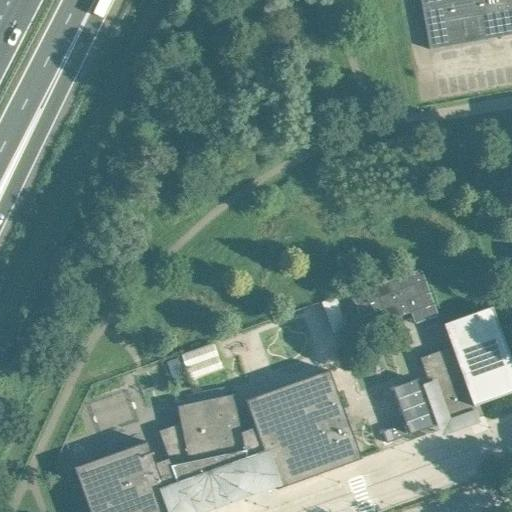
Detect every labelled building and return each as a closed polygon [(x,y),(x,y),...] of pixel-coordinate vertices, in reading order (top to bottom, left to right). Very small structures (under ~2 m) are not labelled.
[(511,0),(420,0),(430,50),(511,35),(511,0)] [(422,270),(352,295),(360,318),(384,309),(388,321),(411,313),(415,324),(438,316),(422,270)] [(455,427),(484,416),(480,405),(511,393),(511,361),(493,308),(445,325),(453,347),(420,359),(440,416),(441,415),(446,429),(454,426),(455,427)] [(212,358),(180,367),(186,391),(218,382),(212,358)] [(247,470),(247,468),(267,460),(278,490),(362,460),(330,371),(246,401),(256,428),(242,433),(234,395),(177,407),(181,424),(158,432),(168,460),(156,464),(148,442),(75,469),(90,511),(173,511),(168,496),(182,491),(183,493),(184,494),(187,497),(189,500),(192,501),(196,503),(199,504),(202,505),(206,505),(210,505),(212,505),(217,504),(220,504),(222,503),(225,502),(228,500),(230,499),(232,497),(234,496),(236,494),(238,491),(240,488),(242,486),(243,484),(244,482),(244,480),(245,477),(246,475),(246,473),(247,470)] [(406,424),(383,432),(387,444),(405,437),(406,439),(410,437),(409,436),(434,427),(417,381),(393,389),(406,424)]
